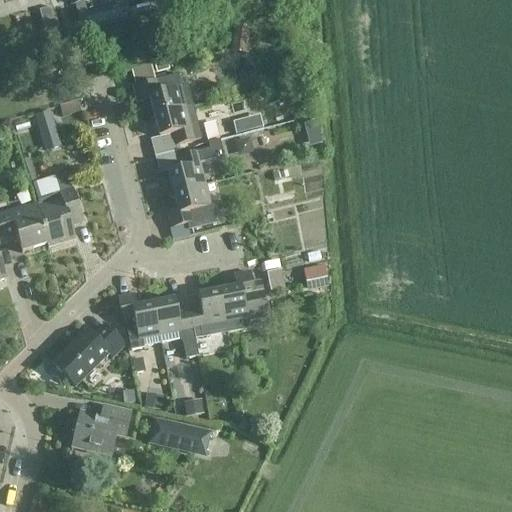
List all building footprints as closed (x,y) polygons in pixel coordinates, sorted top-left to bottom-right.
[(39,12),(44,33),(58,29),(53,8),(39,12)] [(170,71),(167,59),(153,62),(156,75),(170,71)] [(183,86),(180,76),(133,88),(137,105),(149,101),(153,118),(192,108),(186,85),(183,86)] [(58,107),(62,118),(80,113),(77,101),(58,107)] [(192,108),(153,118),(159,139),(172,136),(175,147),(200,140),(192,108)] [(54,127),(50,112),(35,117),(39,131),(54,127)] [(239,133),(264,127),(261,114),(236,121),(239,133)] [(203,126),(207,144),(220,141),(215,123),(203,126)] [(321,141),(317,125),(302,128),(307,145),(321,141)] [(205,187),(200,166),(224,160),(219,142),(207,145),(209,151),(159,163),(162,175),(168,174),(173,195),(205,187)] [(169,231),(195,224),(192,213),(210,208),(205,187),(173,195),(177,211),(165,214),(169,231)] [(48,249),(75,241),(70,228),(82,224),(71,189),(59,194),(61,201),(37,209),(48,249)] [(48,249),(37,209),(36,206),(21,211),(20,209),(0,215),(0,223),(6,244),(17,241),(21,254),(47,247),(48,250),(48,249)] [(323,267),(303,272),(306,284),(326,280),(323,267)] [(267,275),(270,293),(284,290),(280,272),(267,275)] [(260,284),(252,285),(250,273),(233,277),(236,289),(219,293),(225,325),(227,334),(250,330),(249,322),(267,319),(260,284)] [(205,329),(225,325),(219,293),(197,297),(200,310),(189,312),(194,338),(206,336),(205,329)] [(161,345),(153,305),(137,309),(134,296),(117,299),(122,325),(125,325),(131,352),(144,349),(143,348),(161,345)] [(194,338),(189,312),(177,315),(175,301),(153,305),(161,345),(194,338)] [(125,346),(106,326),(93,339),(86,332),(52,366),(75,388),(108,356),(111,359),(125,346)] [(132,361),(134,374),(144,372),(142,359),(132,361)] [(125,392),(121,397),(122,407),(136,405),(135,392),(125,392)] [(143,408),(160,411),(163,398),(146,395),(143,408)] [(183,407),(185,418),(203,415),(201,405),(183,407)] [(115,437),(125,439),(131,415),(103,408),(100,421),(80,416),(72,447),(111,456),(115,437)] [(147,446),(206,460),(212,434),(153,420),(147,446)] [(233,428),(245,434),(249,425),(237,420),(233,428)]
